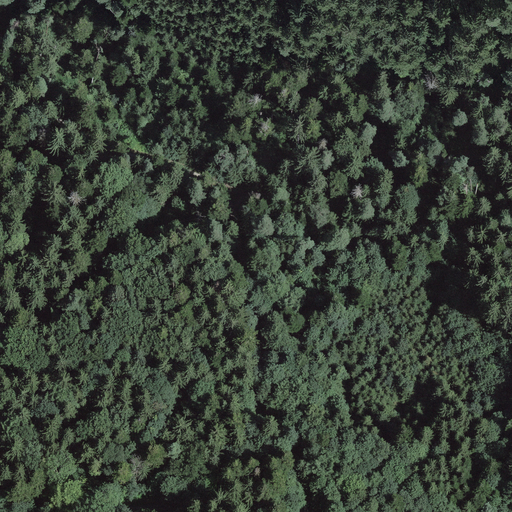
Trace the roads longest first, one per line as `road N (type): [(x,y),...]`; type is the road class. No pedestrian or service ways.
road 1 (track): [(230,188),(276,438),(305,511)]
road 2 (track): [(511,221),(464,233),(370,230),(230,188)]
road 3 (track): [(0,87),(84,141),(230,188)]
road 4 (track): [(230,511),(88,511)]
